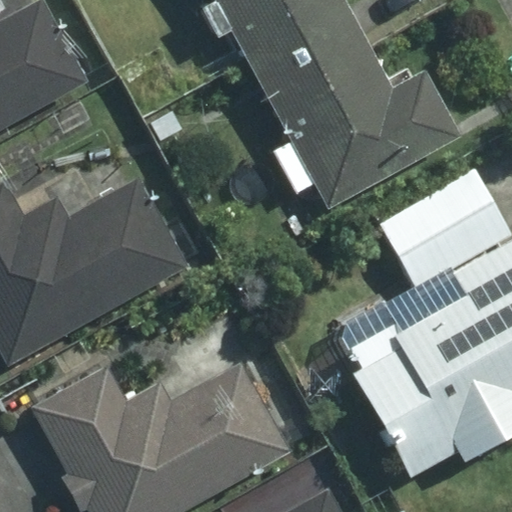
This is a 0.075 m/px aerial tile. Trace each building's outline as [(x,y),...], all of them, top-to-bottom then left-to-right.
[(0,128),(82,80),(36,0),(27,0),(0,16),(0,128)] [(225,30),(249,72),(347,18),(336,0),(204,0),(196,5),(213,37),(225,30)] [(385,86),(347,18),(249,72),(286,139),(266,150),(291,194),(309,182),(322,209),(454,135),(417,67),(385,86)] [(177,132),(166,111),(145,123),(155,144),(177,132)] [(511,245),(469,167),(371,220),(409,288),(444,269),(459,296),(394,332),(390,323),(346,347),(357,367),(347,372),(405,475),(450,450),(456,462),(511,430),(511,245)] [(0,360),(2,364),(180,263),(131,174),(62,213),(51,194),(17,212),(0,182),(0,360)] [(78,511),(83,509),(84,511),(173,511),(284,451),(234,360),(163,400),(153,382),(122,399),(102,365),(25,406),(62,472),(55,476),(74,511),(78,511)] [(335,511),(321,487),(277,511),(335,511)]
